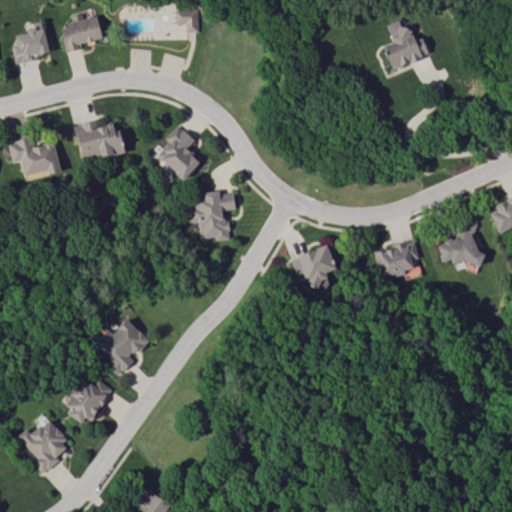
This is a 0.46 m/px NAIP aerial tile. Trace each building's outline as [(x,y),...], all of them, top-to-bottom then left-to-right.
[(172,10),(194,9),(195,31),(183,32),(182,23),(172,23),(172,10)] [(56,25),(63,52),(79,48),(78,43),(100,38),(94,15),(56,25)] [(12,62),(46,55),(40,20),(30,22),(31,26),(22,28),(23,32),(13,34),(15,44),(9,45),(12,62)] [(396,25),(394,32),(386,35),(389,41),(379,45),(389,68),(425,52),(419,37),(412,40),(408,29),(396,25)] [(70,124),(79,162),(122,152),(117,129),(112,129),(111,122),(97,125),(95,119),(70,124)] [(184,148),(192,139),(174,124),(161,138),(165,142),(153,154),(181,180),(197,161),(184,148)] [(21,176),(44,171),(44,174),(58,171),(52,141),(29,146),(27,138),(6,143),(10,162),(18,160),(21,176)] [(197,238),(212,237),(212,240),(226,238),(223,210),(232,208),(230,191),(218,193),(217,189),(201,192),(202,202),(186,204),(188,222),(195,221),(197,238)] [(495,232),(511,225),(511,196),(486,207),(495,232)] [(479,257),(478,252),(479,251),(470,221),(448,227),(451,237),(434,242),(440,261),(448,258),(450,266),(479,257)] [(415,258),(412,242),(372,249),(377,276),(411,270),(409,259),(415,258)] [(294,275),(301,272),(306,284),(335,273),(324,243),(287,258),(294,275)] [(131,360),(128,357),(146,340),(125,318),(109,332),(107,329),(90,345),(116,374),(131,360)] [(80,422),(84,416),(89,419),(110,390),(84,372),(59,407),(80,422)] [(64,438),(46,417),(29,433),(24,427),(14,436),(23,446),(19,449),(40,472),(66,449),(60,442),(64,438)] [(138,511),(176,511),(139,488),(128,505),(138,511)]
